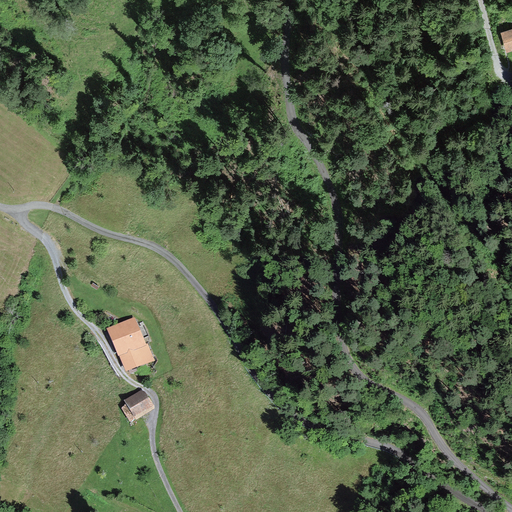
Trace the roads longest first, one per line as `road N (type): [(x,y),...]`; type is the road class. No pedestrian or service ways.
road 1 (track): [(488,511),(398,452),(294,416),(260,381),(211,303),(159,250),(54,207),(0,207)]
road 2 (track): [(289,0),(289,100),(333,201),(338,315),(348,355),(370,383),(421,413),(441,447),(511,509)]
road 3 (track): [(180,511),(152,446),(155,400),(122,376),(65,294),(50,249),(17,209)]
